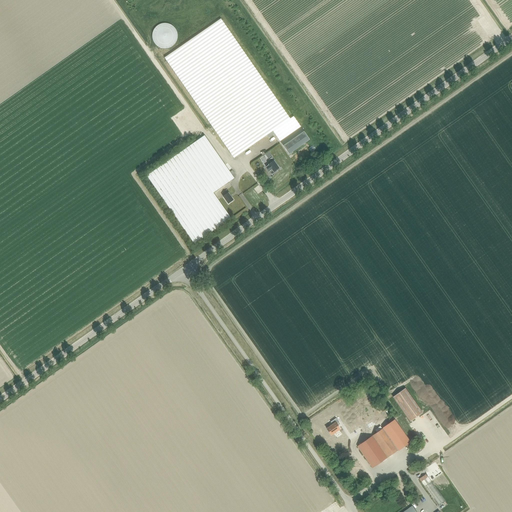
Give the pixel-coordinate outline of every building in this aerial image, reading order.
[(290,119),(221,19),(164,58),(233,157),(266,134),(269,138),(274,134),(280,142),(301,127),(293,116),(290,119)] [(161,24),(159,25),(156,27),(154,29),(153,32),(152,35),(152,38),(153,40),(154,43),(156,45),(159,47),(161,48),(164,49),(167,48),(170,47),(173,46),(175,44),(176,41),(177,39),(177,36),(177,33),(176,30),(174,28),(172,26),(170,24),(167,24),(164,23),(161,24)] [(289,154),(310,140),(301,127),(280,142),(289,154)] [(146,176),(194,244),(231,218),(213,193),(234,178),(204,136),(146,176)] [(269,165),(266,167),(269,171),(272,174),(276,171),(276,170),(279,168),(274,161),(273,161),(272,158),(269,160),(271,163),(268,164),(269,165)] [(228,204),(233,200),(228,193),(226,190),(222,193),(224,196),(223,196),(228,204)] [(404,388),(392,397),(409,422),(422,413),(404,388)] [(335,423),(338,422),(335,418),(330,422),(332,425),(326,429),(330,435),(334,433),(337,431),(339,429),(335,423)] [(394,420),(357,446),(372,468),(409,442),(394,420)] [(333,439),(338,446),(346,439),(340,433),(333,439)] [(438,506),(445,501),(426,474),(419,479),(438,506)]
